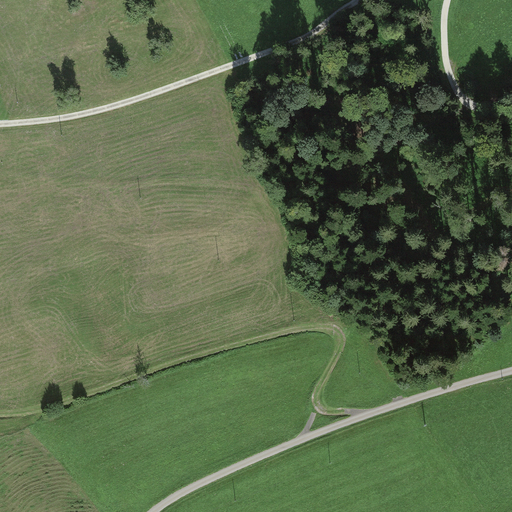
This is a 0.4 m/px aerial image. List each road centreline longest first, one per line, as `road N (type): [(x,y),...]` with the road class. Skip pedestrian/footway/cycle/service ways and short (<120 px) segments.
road 1 (track): [(0,414),(320,326),(340,344),(317,405),(366,415)]
road 2 (unclassified): [(511,370),(300,440),(152,511)]
road 3 (unclassified): [(358,0),(302,38),(169,87),(88,112),(0,123)]
road 4 (unclassified): [(511,98),(475,106),(455,87),(445,56),(447,0)]
